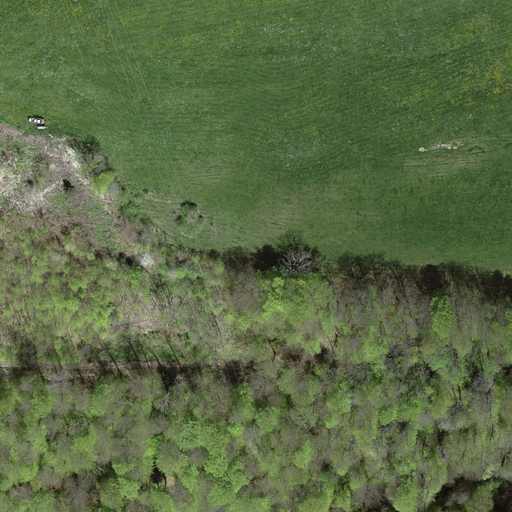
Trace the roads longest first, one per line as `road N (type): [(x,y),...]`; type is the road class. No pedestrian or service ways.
road 1 (track): [(511,321),(258,365),(0,362)]
road 2 (track): [(209,365),(292,395),(392,413),(511,421)]
